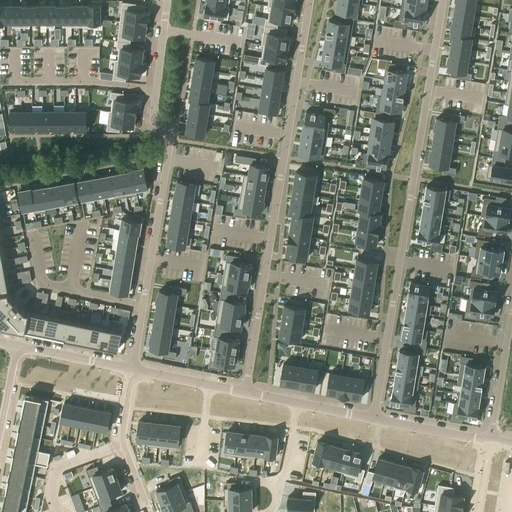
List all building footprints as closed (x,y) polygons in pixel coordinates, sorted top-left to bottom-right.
[(268,0),(267,6),(270,6),(294,10),(296,0),(268,0)] [(341,0),(337,0),(336,11),(347,13),(346,18),(357,19),(360,4),(362,4),(362,3),(341,0)] [(407,0),(401,0),(400,8),(424,12),(426,3),(407,0)] [(456,1),(454,12),(473,15),(475,4),(456,1)] [(122,2),(119,21),(147,25),(148,13),(147,13),(147,11),(134,10),(135,3),(122,2)] [(206,3),(204,15),(227,19),(229,7),(224,7),(206,3)] [(87,5),(79,5),(79,27),(88,27),(88,28),(88,4),(87,4),(87,5)] [(99,4),(88,4),(88,28),(100,28),(99,4)] [(4,5),(4,28),(4,22),(12,22),(12,27),(12,6),(4,6),(4,5)] [(21,5),(12,6),(12,27),(21,27),(21,5)] [(21,6),(21,5),(21,27),(29,27),(29,6),(21,6)] [(37,6),(29,6),(29,27),(29,24),(37,24),(37,5),(37,6)] [(46,5),(37,5),(37,24),(38,24),(38,22),(45,22),(45,27),(46,27),(46,5)] [(54,5),(46,5),(46,27),(54,27),(54,5)] [(54,5),(54,27),(55,27),(55,24),(62,24),(62,27),(63,27),(63,6),(54,6),(54,5)] [(71,5),(63,6),(63,27),(71,27),(71,5)] [(79,5),(71,5),(71,27),(79,27),(79,5)] [(265,18),(264,25),(277,27),(278,21),(291,23),(293,11),(294,11),(294,10),(270,6),(268,19),(265,18)] [(394,19),(393,26),(405,28),(406,22),(422,24),(424,12),(400,8),(398,19),(394,19)] [(454,12),(452,23),(471,26),(473,15),(454,12)] [(329,20),(327,31),(351,35),(354,19),(357,19),(346,18),(345,22),(329,20)] [(119,21),(117,40),(130,42),(131,36),(144,37),(145,25),(147,25),(119,21)] [(451,23),(450,30),(451,30),(450,35),(471,38),(469,37),(471,26),(452,23),(451,23)] [(263,32),(261,44),(288,49),(288,48),(287,48),(289,36),(276,34),(277,27),(264,25),(263,32)] [(327,31),(325,41),(349,45),(351,35),(327,31)] [(450,35),(453,35),(451,46),(469,49),(471,38),(450,35)] [(115,59),(115,60),(142,63),(141,63),(142,50),(129,48),(130,42),(117,40),(116,47),(119,48),(117,60),(115,59)] [(325,41),(324,50),(348,54),(349,45),(325,41)] [(259,56),(258,64),(270,66),(272,59),(285,61),(285,60),(286,60),(288,49),(261,44),(261,45),(263,45),(261,57),(259,56)] [(451,46),(449,57),(468,60),(469,49),(451,46)] [(324,50),(322,62),(334,64),(333,71),(345,73),(348,54),(324,50)] [(196,57),(195,68),(212,71),(214,60),(196,57)] [(448,58),(447,64),(448,64),(447,69),(459,71),(458,78),(470,80),(471,73),(466,72),(468,61),(468,60),(449,57),(449,58),(448,57),(448,58)] [(115,60),(112,79),(125,81),(126,74),(139,76),(139,75),(140,75),(142,63),(115,60)] [(386,62),(383,79),(404,83),(406,72),(394,70),(395,63),(386,62)] [(266,67),(264,78),(282,81),(283,70),(266,67)] [(195,68),(193,79),(210,82),(210,81),(212,71),(195,68)] [(264,78),(262,89),(280,91),(282,81),(264,78)] [(193,79),(191,89),(209,92),(210,82),(193,79)] [(382,87),(381,88),(403,91),(404,83),(383,79),(383,80),(385,80),(384,87),(382,87)] [(378,95),(402,99),(403,91),(381,88),(380,95),(378,95)] [(191,89),(189,100),(209,103),(207,102),(209,92),(191,89)] [(262,89),(261,99),(278,102),(280,91),(262,89)] [(108,110),(108,111),(136,114),(137,102),(136,102),(136,101),(123,99),(124,93),(111,92),(110,98),(112,99),(111,111),(108,110)] [(378,95),(375,112),(383,113),(384,108),(400,111),(402,99),(378,95)] [(261,99),(259,110),(276,113),(278,102),(261,99)] [(189,100),(191,100),(189,111),(207,114),(209,103),(189,100)] [(498,121),(511,123),(511,117),(511,104),(504,104),(509,105),(507,116),(499,115),(498,121)] [(306,111),(304,123),(328,127),(330,115),(334,116),(335,109),(324,107),(322,114),(306,111)] [(53,111),(43,112),(43,129),(53,129),(53,111)] [(64,111),(53,111),(53,129),(64,129),(64,111)] [(75,111),(64,111),(64,129),(75,129),(75,111)] [(86,111),(75,111),(75,129),(86,129),(86,120),(86,111)] [(108,111),(106,130),(119,131),(120,125),(133,127),(134,114),(136,114),(108,111)] [(189,111),(188,121),(205,124),(207,114),(189,111)] [(21,112),(10,112),(10,120),(10,130),(21,130),(21,112)] [(32,112),(21,112),(21,130),(32,130),(32,112)] [(43,112),(32,112),(32,130),(43,129),(43,112)] [(371,117),(370,128),(391,131),(393,120),(382,118),(383,113),(375,112),(374,117),(371,117)] [(435,123),(434,130),(435,130),(454,133),(456,121),(464,123),(465,116),(452,114),(451,120),(437,118),(436,123),(435,123)] [(188,121),(186,132),(204,135),(205,124),(188,121)] [(495,139),(511,142),(511,130),(510,130),(511,124),(511,123),(498,121),(498,122),(497,128),(495,139)] [(304,123),(303,132),(327,136),(328,127),(304,123)] [(370,128),(368,136),(390,140),(391,131),(370,128)] [(435,130),(433,141),(452,144),(454,133),(435,130)] [(303,132),(301,142),(325,146),(327,136),(303,132)] [(368,136),(367,144),(388,148),(390,140),(368,136)] [(493,151),(492,158),(505,160),(506,153),(511,154),(511,142),(495,139),(495,140),(493,151)] [(433,141),(432,152),(450,155),(452,144),(433,141)] [(301,142),(299,153),(323,157),(325,146),(301,142)] [(363,152),(387,156),(388,148),(367,144),(367,145),(369,145),(368,153),(363,152)] [(221,161),(223,152),(222,152),(216,151),(214,160),(221,161)] [(363,152),(361,163),(386,168),(387,156),(363,152)] [(430,152),(429,159),(431,159),(430,164),(444,166),(442,173),(455,175),(456,168),(448,167),(450,155),(432,152),(430,152)] [(236,155),(235,161),(250,164),(248,175),(243,174),(243,175),(266,178),(268,179),(269,172),(268,172),(268,167),(255,164),(256,158),(236,155)] [(488,164),(486,177),(493,178),(492,179),(500,180),(500,179),(511,181),(511,167),(504,166),(505,160),(492,158),(491,164),(488,164)] [(143,167),(132,169),(136,194),(137,194),(136,192),(148,190),(143,167)] [(131,171),(121,172),(126,196),(136,194),(132,169),(131,169),(131,171)] [(296,171),(294,181),(314,185),(316,174),(296,171)] [(121,172),(111,174),(115,198),(126,196),(121,172)] [(111,174),(100,176),(104,198),(104,195),(114,194),(115,198),(111,174)] [(243,175),(241,186),(265,190),(266,178),(243,175)] [(100,176),(89,178),(93,200),(104,198),(100,176)] [(363,177),(362,188),(382,191),(383,180),(363,177)] [(89,178),(78,180),(81,200),(92,198),(93,200),(89,178)] [(177,180),(175,190),(193,193),(199,193),(200,184),(177,180)] [(74,181),(62,183),(66,205),(78,203),(74,181)] [(294,181),(293,191),(313,195),(314,185),(294,181)] [(62,183),(51,185),(55,207),(66,205),(62,183)] [(51,185),(41,187),(45,211),(46,211),(45,209),(55,207),(51,185)] [(241,186),(239,197),(263,201),(265,190),(241,186)] [(424,196),(449,200),(450,190),(426,186),(425,195),(424,196)] [(31,188),(30,188),(35,213),(45,211),(41,187),(31,189),(31,188)] [(30,188),(18,190),(22,213),(34,211),(34,213),(35,213),(30,188)] [(362,188),(360,199),(380,202),(382,191),(362,188)] [(175,190),(174,199),(192,202),(194,193),(198,194),(199,193),(193,193),(175,190)] [(293,191),(291,201),(311,205),(313,195),(293,191)] [(424,196),(423,205),(445,208),(446,200),(448,201),(449,200),(424,196)] [(234,208),(233,215),(246,217),(247,210),(261,213),(262,207),(263,208),(264,201),(263,201),(239,197),(238,209),(234,208)] [(484,197),(481,216),(508,220),(510,208),(495,206),(496,199),(484,197)] [(174,199),(172,207),(191,210),(192,202),(174,199)] [(360,199),(358,209),(361,209),(361,210),(381,213),(378,212),(380,202),(360,199)] [(291,201),(289,212),(309,215),(311,205),(291,201)] [(423,205),(422,213),(443,216),(445,208),(423,205)] [(172,207),(171,216),(189,219),(191,210),(172,207)] [(361,210),(359,221),(379,224),(381,213),(361,210)] [(289,212),(293,213),(291,223),(311,226),(313,216),(309,215),(289,212)] [(422,213),(420,221),(442,225),(443,216),(422,213)] [(171,216),(169,225),(188,228),(189,219),(171,216)] [(479,227),(478,234),(489,236),(491,229),(506,232),(508,220),(481,216),(483,216),(481,227),(479,227)] [(122,218),(120,229),(139,233),(141,221),(122,218)] [(359,221),(357,231),(377,235),(379,224),(359,221)] [(420,221),(419,229),(441,233),(442,225),(420,221)] [(291,223),(289,234),(309,237),(311,226),(291,223)] [(169,225),(168,234),(191,238),(187,237),(188,228),(169,225)] [(120,229),(118,240),(136,242),(138,233),(139,233),(120,229)] [(419,229),(417,240),(431,242),(430,249),(441,251),(443,244),(439,243),(441,233),(419,229)] [(357,231),(355,242),(375,246),(377,235),(357,231)] [(168,234),(166,244),(190,247),(191,238),(168,234)] [(289,234),(288,244),(308,248),(309,237),(289,234)] [(477,239),(474,257),(501,262),(504,250),(488,247),(489,241),(477,239)] [(118,240),(116,250),(135,253),(136,242),(118,240)] [(288,244),(286,255),(306,259),(308,248),(288,244)] [(116,250),(115,260),(133,263),(135,253),(116,250)] [(227,254),(223,273),(250,278),(251,270),(250,270),(251,265),(238,263),(239,256),(227,254)] [(472,269),(471,275),(482,278),(484,271),(499,274),(501,262),(474,257),(474,258),(476,258),(474,269),(472,269)] [(357,258),(355,269),(375,272),(377,261),(357,258)] [(115,260),(113,270),(131,273),(133,263),(115,260)] [(355,269),(353,279),(359,280),(373,282),(375,272),(355,269)] [(113,270),(112,280),(130,283),(131,273),(113,270)] [(223,273),(220,292),(233,294),(234,288),(247,290),(248,285),(249,285),(250,278),(223,273)] [(353,279),(352,289),(372,292),(373,282),(359,280),(353,279)] [(6,280),(0,281),(0,291),(8,290),(6,280)] [(112,280),(110,290),(128,293),(130,283),(112,280)] [(467,298),(467,299),(495,303),(496,291),(481,289),(482,282),(470,280),(469,287),(471,288),(469,299),(467,298)] [(410,283),(408,293),(430,297),(432,286),(410,283)] [(157,295),(156,302),(157,302),(175,305),(177,294),(185,295),(186,288),(174,286),(172,293),(159,290),(158,295),(157,295)] [(352,289),(350,299),(370,302),(372,292),(352,289)] [(8,290),(0,291),(0,324),(13,327),(13,324),(17,324),(17,328),(24,330),(28,310),(9,294),(8,290)] [(220,292),(217,311),(244,315),(245,307),(244,307),(245,303),(232,301),(233,294),(220,292)] [(408,293),(407,302),(431,306),(431,305),(429,305),(430,297),(408,293)] [(350,299),(348,309),(368,313),(370,302),(350,299)] [(467,299),(464,317),(476,319),(477,313),(493,315),(495,303),(467,299)] [(157,302),(155,313),(173,316),(175,305),(157,302)] [(407,302),(406,310),(430,314),(431,306),(407,302)] [(284,304),(283,315),(303,319),(305,307),(284,304)] [(28,310),(24,330),(25,330),(25,329),(35,331),(38,313),(29,311),(28,310)] [(406,310),(404,318),(426,322),(427,314),(430,314),(406,310)] [(217,311),(214,330),(227,332),(228,325),(241,327),(241,323),(243,323),(244,315),(217,311)] [(38,313),(35,331),(45,333),(48,315),(38,313)] [(155,313),(153,325),(172,328),(173,316),(155,313)] [(48,315),(45,333),(54,335),(58,317),(48,315)] [(283,315),(281,326),(301,329),(303,319),(283,315)] [(58,317),(54,335),(64,337),(64,338),(69,317),(68,317),(68,319),(58,317)] [(69,317),(64,338),(75,340),(79,319),(69,317)] [(404,318),(403,327),(427,331),(427,330),(425,330),(426,322),(404,318)] [(79,319),(75,340),(85,342),(90,321),(89,323),(79,321),(80,319),(79,319)] [(90,321),(85,342),(96,345),(100,323),(90,321)] [(100,323),(96,345),(107,347),(111,323),(110,328),(101,326),(101,323),(100,323)] [(111,323),(107,347),(118,349),(123,325),(111,323)] [(153,325),(151,336),(170,339),(172,328),(153,325)] [(281,326),(279,337),(299,340),(301,329),(281,326)] [(403,327),(401,337),(415,339),(414,346),(425,348),(427,341),(425,341),(427,331),(403,327)] [(211,348),(238,353),(239,345),(238,345),(239,340),(226,338),(227,332),(214,330),(213,336),(218,337),(216,349),(211,348)] [(150,336),(149,342),(150,342),(149,348),(163,350),(162,356),(175,359),(176,352),(168,350),(170,339),(151,336),(150,336)] [(399,350),(397,362),(419,365),(421,354),(422,354),(424,355),(425,348),(414,346),(413,352),(399,350)] [(211,348),(208,367),(221,369),(222,363),(235,365),(235,363),(235,360),(236,361),(238,353),(211,348)] [(460,363),(459,374),(483,378),(485,366),(471,364),(472,358),(460,356),(459,363),(460,363)] [(397,362),(396,371),(420,375),(415,374),(416,365),(419,366),(419,365),(397,362)] [(283,363),(280,383),(291,385),(295,365),(283,363)] [(295,365),(291,385),(303,387),(306,367),(295,365)] [(306,367),(303,387),(314,389),(318,369),(306,367)] [(396,371),(394,381),(418,385),(420,375),(396,371)] [(329,373),(326,393),(338,395),(341,375),(329,373)] [(459,374),(457,384),(481,387),(483,378),(459,374)] [(341,375),(338,395),(349,396),(352,377),(341,375)] [(352,377),(349,396),(361,398),(364,378),(352,377)] [(394,381),(393,390),(416,394),(418,385),(394,381)] [(457,384),(462,385),(460,393),(458,393),(479,397),(481,387),(457,384)] [(393,390),(391,402),(404,404),(403,410),(415,412),(416,406),(415,405),(415,404),(416,394),(393,390)] [(454,402),(478,406),(479,397),(458,393),(456,402),(454,402)] [(25,394),(22,407),(46,412),(48,400),(48,399),(25,394)] [(64,402),(60,420),(70,422),(74,404),(64,402)] [(451,414),(449,420),(461,422),(462,416),(476,418),(478,406),(454,402),(452,414),(451,414)] [(74,404),(70,422),(79,424),(83,406),(74,404)] [(83,406),(79,424),(88,426),(91,408),(83,406)] [(22,407),(20,420),(43,425),(46,412),(22,407)] [(91,408),(88,426),(96,428),(100,410),(91,408)] [(100,410),(96,428),(106,430),(110,412),(100,410)] [(20,420),(17,433),(41,438),(43,425),(20,420)] [(138,428),(137,442),(146,443),(147,443),(147,446),(150,422),(149,421),(139,420),(138,427),(138,428)] [(150,422),(147,446),(156,447),(157,447),(159,423),(150,422)] [(159,423),(157,447),(166,448),(169,424),(159,423)] [(169,424),(166,448),(167,448),(177,449),(180,425),(169,424)] [(227,430),(224,455),(235,456),(238,432),(227,430)] [(238,432),(235,456),(236,456),(245,457),(247,433),(238,432)] [(17,433),(14,446),(50,453),(50,452),(38,450),(41,438),(17,433)] [(247,433),(245,457),(254,458),(257,434),(247,433)] [(257,434),(254,458),(255,458),(255,453),(264,454),(263,457),(264,457),(266,435),(257,434)] [(266,435),(264,457),(275,458),(276,443),(277,443),(278,436),(266,435)] [(318,441),(311,465),(322,468),(329,444),(318,441)] [(329,444),(322,468),(323,468),(323,466),(334,469),(340,447),(329,444)] [(14,446),(12,458),(47,466),(50,453),(14,446)] [(340,447),(334,469),(345,472),(344,474),(351,450),(340,447)] [(74,449),(66,452),(68,458),(76,455),(74,449)] [(351,450),(344,474),(355,477),(354,480),(361,481),(364,469),(358,467),(362,453),(351,450)] [(12,458),(9,471),(33,476),(35,464),(47,466),(12,458)] [(368,470),(364,482),(371,484),(372,479),(383,482),(389,461),(378,458),(374,472),(368,470)] [(389,461),(383,482),(394,485),(393,488),(400,464),(389,461)] [(400,464),(393,488),(404,491),(411,467),(400,464)] [(97,466),(86,470),(92,488),(117,479),(112,467),(99,472),(97,466)] [(411,467),(404,491),(405,491),(405,489),(413,491),(416,492),(422,470),(411,467)] [(9,471),(6,484),(30,489),(33,476),(9,471)] [(160,493),(158,494),(161,502),(185,492),(179,475),(170,479),(172,485),(158,490),(160,493)] [(117,479),(92,488),(99,506),(110,501),(108,495),(121,490),(117,479)] [(226,488),(224,488),(224,500),(253,499),(252,491),(251,491),(251,487),(236,488),(236,481),(226,482),(226,488)] [(6,484),(4,497),(27,501),(30,489),(6,484)] [(438,485),(434,505),(460,509),(461,508),(462,508),(464,497),(462,497),(463,496),(449,494),(450,487),(438,485)] [(288,496),(287,506),(288,506),(288,511),(305,511),(313,511),(316,492),(303,491),(302,498),(288,496)] [(185,492),(161,502),(164,509),(166,509),(166,511),(167,511),(176,509),(177,511),(192,511),(190,504),(185,492)] [(4,497),(1,510),(11,511),(25,511),(27,501),(4,497)] [(253,499),(224,500),(227,500),(227,511),(224,511),(236,511),(237,511),(251,511),(251,508),(253,507),(253,499)] [(110,501),(99,506),(101,511),(129,511),(126,503),(112,508),(110,501)]
